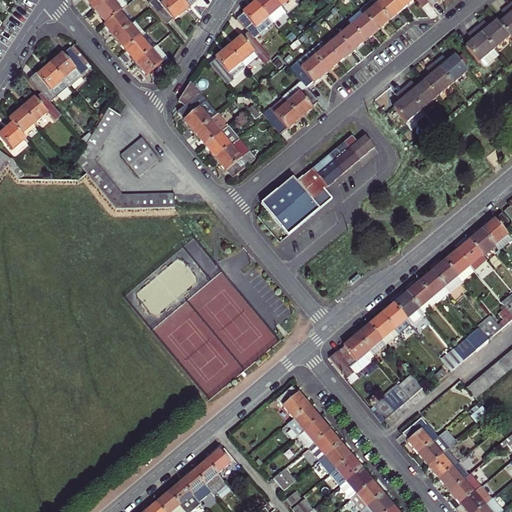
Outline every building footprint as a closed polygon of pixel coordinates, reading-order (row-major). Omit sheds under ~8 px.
[(85,0),(95,11),(108,0),(85,0)] [(120,0),(108,0),(95,11),(106,24),(119,13),(127,7),(120,0)] [(154,0),(149,5),(162,20),(166,26),(173,20),(173,21),(186,10),(177,0),(167,0),(161,5),(156,0),(154,0)] [(177,0),(186,10),(198,0),(177,0)] [(273,24),(286,14),(281,8),(274,0),(258,0),(255,3),(273,24)] [(371,0),(372,1),(389,21),(402,11),(392,0),(371,0)] [(392,0),(402,11),(414,0),(421,7),(427,2),(425,0),(392,0)] [(360,11),(377,32),(389,21),(372,1),(360,11)] [(248,33),(253,40),(273,24),(255,3),(242,14),(243,15),(237,20),(248,33)] [(507,18),(499,25),(510,37),(511,40),(511,8),(509,6),(502,12),(507,18)] [(347,22),(351,27),(364,42),(377,32),(360,11),(347,22)] [(106,24),(104,26),(115,39),(130,26),(119,13),(106,24)] [(115,39),(125,51),(145,35),(134,22),(130,26),(115,39)] [(476,29),(494,50),(510,37),(499,25),(497,22),(489,28),(484,22),(476,29)] [(364,42),(351,27),(339,37),(351,53),(364,42)] [(499,56),(494,50),(476,29),(468,35),(473,42),(466,48),(478,64),(481,62),(486,67),(499,56)] [(228,48),(245,69),(258,58),(265,67),(271,61),(253,40),(248,33),(242,38),(241,37),(228,48)] [(145,35),(125,51),(136,64),(151,51),(156,47),(146,34),(145,35)] [(351,53),(339,37),(326,48),(339,63),(351,53)] [(322,43),(309,53),(326,74),(339,63),(326,48),(322,43)] [(70,49),(85,67),(88,64),(73,47),(70,49)] [(216,60),(210,65),(227,86),(233,81),(232,79),(245,69),(228,48),(215,59),(216,60)] [(50,65),(68,87),(88,70),(85,67),(70,49),(63,55),(50,65)] [(151,51),(136,64),(146,77),(150,74),(156,82),(169,65),(165,61),(162,64),(151,51)] [(290,69),(301,83),(306,89),(313,84),(313,85),(326,74),(309,53),(290,69)] [(434,64),(452,85),(468,72),(455,57),(447,63),(442,57),(434,64)] [(283,66),(278,60),(273,64),(278,71),(283,66)] [(424,83),(437,98),(452,85),(434,64),(426,70),(432,77),(424,83)] [(41,94),(49,103),(68,87),(50,65),(37,76),(36,74),(29,80),(41,94)] [(184,121),(183,121),(194,134),(215,117),(217,115),(190,83),(178,102),(184,107),(177,113),(184,121)] [(283,100),(299,120),(312,109),(312,108),(318,103),(306,89),(301,83),(282,99),(283,100)] [(403,89),(422,111),(437,98),(424,83),(417,89),(411,83),(403,89)] [(401,102),(393,109),(406,124),(422,111),(403,89),(395,96),(401,102)] [(49,103),(41,94),(35,100),(34,99),(22,110),(35,125),(47,114),(54,123),(61,117),(49,103)] [(248,99),(243,103),(248,109),(253,104),(248,99)] [(263,115),(265,118),(280,135),(286,130),(286,131),(299,120),(283,100),(270,110),(269,109),(263,115)] [(248,111),(255,120),(260,117),(252,107),(248,111)] [(121,117),(109,109),(105,115),(117,122),(121,117)] [(12,125),(22,136),(35,125),(22,110),(9,121),(12,125)] [(117,122),(105,115),(102,120),(114,128),(117,122)] [(227,128),(217,115),(215,117),(225,129),(227,128)] [(225,129),(215,117),(194,134),(204,147),(225,129)] [(102,120),(100,124),(99,126),(110,133),(114,128),(102,120)] [(0,134),(0,136),(12,151),(25,140),(22,136),(12,125),(0,134)] [(110,133),(99,126),(95,131),(107,138),(110,133)] [(225,129),(204,147),(215,159),(238,140),(227,128),(225,129)] [(107,138),(95,131),(92,136),(103,144),(107,138)] [(103,144),(92,136),(88,142),(100,149),(103,144)] [(344,144),(359,161),(374,148),(365,137),(357,143),(352,137),(344,144)] [(145,154),(150,150),(142,139),(136,144),(145,154)] [(232,179),(255,161),(238,140),(215,159),(226,173),(226,172),(232,179)] [(88,142),(86,146),(85,147),(97,155),(100,149),(88,142)] [(131,148),(140,158),(145,154),(136,144),(131,148)] [(328,157),(343,175),(359,161),(344,144),(328,157)] [(85,147),(76,162),(93,161),(97,155),(85,147)] [(126,152),(135,163),(140,158),(131,148),(126,152)] [(327,187),(319,194),(324,199),(378,153),(374,148),(359,161),(343,175),(327,188),(327,187)] [(145,154),(154,165),(159,161),(150,150),(145,154)] [(121,156),(130,167),(135,163),(126,152),(121,156)] [(0,161),(8,166),(11,160),(0,153),(0,161)] [(140,158),(149,169),(154,165),(145,154),(140,158)] [(327,187),(327,188),(343,175),(328,157),(312,170),(327,187)] [(135,163),(144,173),(149,169),(140,158),(135,163)] [(97,166),(93,161),(76,162),(86,175),(97,166)] [(130,167),(139,178),(144,173),(135,163),(130,167)] [(101,171),(97,166),(86,175),(87,175),(90,179),(101,171)] [(18,168),(12,172),(19,181),(24,176),(18,168)] [(292,179),(261,205),(285,233),(284,233),(288,237),(295,230),(319,210),(311,201),(319,194),(327,187),(312,170),(296,184),(292,179)] [(105,175),(101,171),(90,179),(95,184),(105,175)] [(109,180),(105,175),(95,184),(99,189),(109,180)] [(113,185),(109,180),(99,189),(103,194),(113,185)] [(117,190),(113,185),(103,194),(107,199),(117,190)] [(117,190),(107,199),(116,210),(122,196),(117,190)] [(311,201),(319,210),(328,203),(324,199),(319,194),(311,201)] [(129,196),(122,196),(116,210),(129,210),(129,196)] [(319,210),(295,230),(299,235),(331,207),(328,203),(319,210)] [(508,223),(501,214),(495,220),(502,229),(505,226),(508,223)] [(494,247),(499,252),(511,241),(502,229),(495,220),(482,231),(494,247)] [(469,242),(482,257),(494,247),(482,231),(469,242)] [(456,252),(474,272),(486,262),(482,257),(469,242),(456,252)] [(444,263),(461,283),(474,272),(456,252),(444,263)] [(444,289),(448,294),(461,283),(444,263),(431,273),(444,289)] [(432,299),(444,289),(431,273),(419,284),(432,299)] [(419,284),(406,294),(419,310),(432,299),(419,284)] [(432,299),(436,304),(448,294),(444,289),(432,299)] [(411,325),(412,327),(425,317),(423,315),(419,310),(406,294),(394,305),(411,325)] [(505,309),(511,318),(511,295),(501,305),(505,309)] [(419,310),(423,315),(436,304),(432,299),(419,310)] [(381,315),(398,336),(411,325),(394,305),(381,315)] [(498,315),(503,321),(497,326),(501,331),(511,321),(511,318),(505,309),(498,315)] [(368,326),(386,346),(398,336),(381,315),(368,326)] [(477,328),(488,341),(501,331),(497,326),(490,318),(477,328)] [(356,336),(373,357),(386,346),(368,326),(356,336)] [(352,373),(354,375),(374,358),(373,357),(356,336),(343,347),(343,348),(330,359),(345,378),(352,373)] [(453,351),(463,362),(476,352),(466,340),(453,351)] [(441,361),(450,373),(463,362),(453,351),(441,361)] [(501,360),(510,370),(511,368),(511,362),(506,355),(501,360)] [(496,364),(505,374),(510,370),(501,360),(496,364)] [(491,368),(500,378),(505,374),(496,364),(491,368)] [(487,372),(495,382),(500,378),(491,368),(487,372)] [(434,377),(439,383),(447,376),(442,370),(434,377)] [(482,376),(491,387),(495,382),(487,372),(482,376)] [(477,380),(486,391),(491,387),(482,376),(477,380)] [(398,387),(409,400),(422,390),(411,377),(398,387)] [(486,391),(477,380),(472,384),(481,395),(486,391)] [(472,384),(467,388),(476,399),(481,395),(472,384)] [(393,392),(404,405),(409,400),(398,387),(393,392)] [(277,400),(293,420),(308,407),(297,394),(292,388),(277,400)] [(388,396),(399,409),(404,405),(393,392),(388,396)] [(383,400),(394,413),(399,409),(388,396),(383,400)] [(378,404),(389,417),(394,413),(383,400),(378,404)] [(378,404),(373,408),(384,422),(389,417),(378,404)] [(468,413),(476,423),(487,414),(479,405),(468,413)] [(287,424),(298,437),(319,420),(308,407),(293,420),(287,424)] [(421,419),(402,435),(408,441),(407,442),(418,455),(437,439),(421,419)] [(308,450),(329,432),(319,420),(298,437),(308,450)] [(319,462),(340,445),(329,432),(308,450),(319,462)] [(437,439),(418,455),(428,468),(447,452),(449,450),(438,438),(437,439)] [(501,449),(507,445),(511,441),(509,438),(499,447),(501,449)] [(329,475),(350,457),(340,445),(319,462),(329,475)] [(206,462),(217,475),(230,464),(219,451),(206,462)] [(428,468),(439,480),(458,464),(447,452),(428,468)] [(340,487),(361,470),(350,457),(329,475),(340,487)] [(193,473),(211,493),(223,483),(217,475),(206,462),(193,473)] [(439,480),(450,493),(468,477),(458,464),(439,480)] [(295,482),(285,469),(273,479),(284,492),(295,482)] [(350,500),(372,483),(361,470),(340,487),(339,488),(350,500)] [(181,483),(198,504),(211,493),(193,473),(181,483)] [(450,493),(460,505),(479,490),(481,488),(470,475),(468,477),(450,493)] [(179,507),(183,511),(187,511),(198,504),(181,483),(168,494),(179,507)] [(211,493),(213,496),(226,485),(223,483),(211,493)] [(359,511),(362,511),(382,495),(372,483),(350,500),(359,511)] [(479,490),(460,505),(465,511),(477,511),(489,502),(479,490)] [(295,493),(285,502),(290,508),(300,499),(295,493)] [(168,494),(156,504),(162,511),(172,511),(179,507),(168,494)] [(387,511),(393,508),(382,495),(362,511),(387,511)] [(292,510),(293,511),(310,511),(313,510),(305,500),(292,510)] [(489,502),(477,511),(500,511),(491,501),(489,502)]
